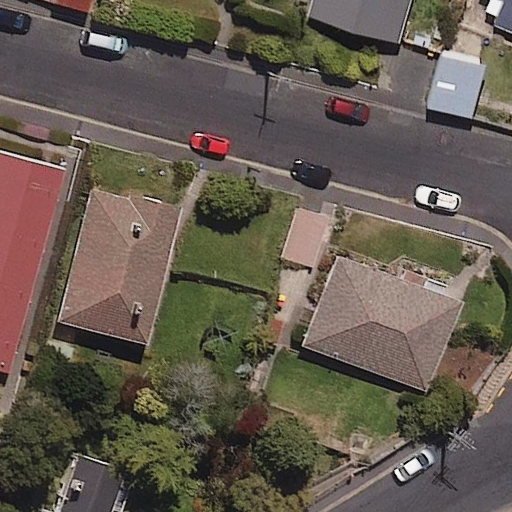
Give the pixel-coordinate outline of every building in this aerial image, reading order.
[(91,0),(54,0),(54,2),(88,12),(91,0)] [(415,0),(312,0),(309,12),(403,40),(415,0)] [(511,0),(507,0),(498,23),(511,28),(511,0)] [(490,62),(447,50),(432,102),(475,114),(490,62)] [(65,172),(0,153),(0,371),(9,374),(65,172)] [(180,211),(92,189),(60,322),(148,343),(180,211)] [(328,217),(298,208),(284,255),(314,265),(328,217)] [(461,303),(341,256),(306,345),(427,392),(461,303)] [(120,511),(132,471),(75,454),(58,511),(120,511)]
